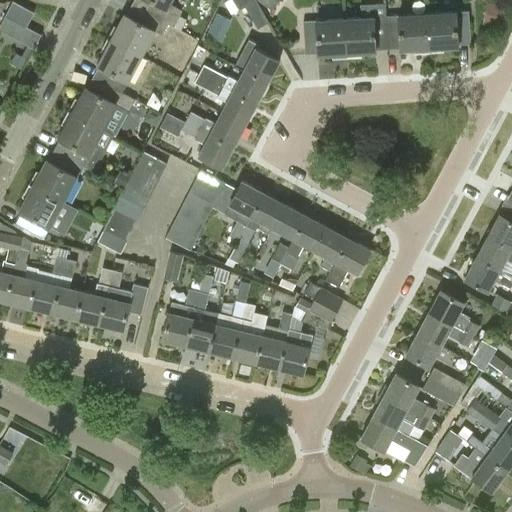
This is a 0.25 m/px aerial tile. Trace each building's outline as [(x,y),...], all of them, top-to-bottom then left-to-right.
[(141,0),(138,7),(152,15),(161,19),(168,24),(168,23),(173,26),(179,16),(166,9),(169,3),(171,0),(141,0)] [(256,0),(234,0),(240,9),(245,6),(258,28),(269,22),(256,0)] [(279,0),(259,0),(273,9),(279,0)] [(34,12),(13,1),(6,15),(27,26),(34,12)] [(361,17),(344,18),(347,54),(376,52),(375,48),(388,48),(386,15),(385,15),(384,4),(361,4),(361,17)] [(124,14),(110,39),(141,56),(155,31),(162,35),(168,24),(161,19),(152,15),(138,7),(132,18),(125,14),(124,14)] [(468,11),(427,13),(429,49),(458,47),(458,45),(470,44),(468,11)] [(217,12),(206,35),(220,42),(231,19),(217,12)] [(398,15),(386,15),(388,48),(400,47),(400,51),(429,49),(427,13),(398,15)] [(6,15),(0,25),(0,29),(19,40),(27,26),(6,15)] [(347,54),(344,18),(316,20),(318,56),(347,54)] [(279,60),(256,47),(258,42),(248,38),(235,64),(244,68),(268,81),(279,60)] [(110,39),(96,65),(97,65),(103,68),(97,79),(122,93),(122,91),(127,81),(141,56),(110,39)] [(16,53),(11,62),(22,68),(32,49),(26,45),(21,55),(16,53)] [(218,69),(223,58),(209,52),(204,63),(218,69)] [(204,64),(199,73),(232,90),(257,103),(268,81),(244,68),(237,80),(228,75),(227,77),(204,64)] [(199,73),(194,82),(227,100),(221,111),(245,124),(257,103),(232,90),(199,73)] [(85,87),(71,112),(102,129),(102,128),(116,103),(129,110),(134,99),(122,93),(97,79),(91,90),(86,87),(85,87)] [(221,111),(215,122),(206,117),(205,118),(190,111),(185,120),(234,146),(245,124),(221,111)] [(71,112),(58,138),(64,141),(58,152),(83,165),(94,171),(114,135),(102,128),(102,129),(71,112)] [(234,146),(185,120),(185,121),(175,116),(171,124),(195,136),(194,139),(203,144),(198,154),(222,167),(234,146)] [(46,159),(32,185),(63,201),(77,176),(83,165),(58,152),(52,163),(47,160),(46,159)] [(138,163),(161,175),(167,164),(144,152),(138,163)] [(138,163),(132,174),(155,186),(161,175),(138,163)] [(199,170),(194,180),(219,193),(225,183),(199,170)] [(132,174),(126,185),(149,197),(155,186),(132,174)] [(194,180),(188,192),(213,205),(219,193),(194,180)] [(243,180),(229,204),(225,213),(237,220),(230,235),(238,239),(264,191),(243,180)] [(32,185),(18,211),(20,212),(25,214),(19,225),(43,238),(49,227),(50,226),(63,202),(63,201),(32,185)] [(126,185),(121,196),(144,208),(149,197),(126,185)] [(286,203),(264,191),(238,239),(247,244),(256,226),(269,233),(272,228),(286,203)] [(188,192),(182,203),(208,216),(213,205),(188,192)] [(144,208),(121,196),(115,207),(138,219),(144,208)] [(208,216),(182,203),(176,214),(202,227),(208,216)] [(286,203),(272,228),(293,239),(307,214),(286,203)] [(138,219),(115,207),(109,218),(132,230),(138,219)] [(176,214),(171,225),(196,238),(202,227),(176,214)] [(281,262),(278,267),(289,273),(291,268),(293,269),(299,257),(297,256),(303,245),(314,251),(328,226),(307,214),(293,239),(289,247),(281,262)] [(511,221),(499,214),(487,236),(511,249),(511,221)] [(132,230),(109,218),(103,230),(126,242),(132,230)] [(196,238),(171,225),(164,236),(190,250),(196,238)] [(328,226),(314,251),(325,256),(320,265),(331,270),(349,237),(328,226)] [(126,242),(103,230),(97,241),(120,253),(126,242)] [(3,260),(1,270),(0,269),(0,300),(5,301),(21,237),(0,231),(0,246),(8,248),(6,261),(3,260)] [(21,237),(5,301),(28,307),(36,278),(25,276),(28,263),(26,262),(31,240),(22,235),(22,237),(21,237)] [(511,249),(487,236),(476,257),(511,276),(511,275),(500,269),(505,258),(511,262),(511,249)] [(349,237),(331,270),(325,280),(338,287),(348,269),(357,274),(370,249),(349,237)] [(279,242),(271,257),(274,259),(279,262),(281,262),(289,247),(279,242)] [(170,251),(163,278),(176,281),(183,254),(170,251)] [(62,275),(66,258),(56,255),(52,273),(62,275)] [(511,284),(511,276),(476,257),(464,279),(488,291),(494,279),(510,287),(511,284)] [(76,260),(66,258),(62,275),(72,278),(76,260)] [(96,293),(82,290),(75,319),(99,325),(113,269),(102,267),(96,293)] [(113,269),(99,325),(122,330),(127,310),(142,314),(148,287),(134,283),(132,291),(119,288),(123,272),(113,269)] [(199,291),(185,346),(209,352),(219,312),(206,309),(213,274),(203,273),(202,280),(199,291)] [(36,278),(28,307),(52,313),(59,284),(36,278)] [(321,288),(321,287),(310,281),(303,292),(314,299),(315,299),(321,288)] [(59,284),(52,313),(75,319),(82,290),(59,284)] [(168,311),(161,340),(185,346),(199,291),(191,289),(188,288),(184,304),(172,301),(169,311),(168,311)] [(321,288),(315,299),(332,309),(337,311),(343,299),(321,288)] [(440,290),(429,312),(474,335),(479,324),(469,319),(470,317),(459,311),(464,303),(440,290)] [(511,301),(497,293),(491,303),(511,314),(511,301)] [(300,297),(295,305),(308,311),(308,310),(312,303),(300,297)] [(219,312),(209,352),(232,358),(246,302),(245,302),(236,299),(235,299),(231,316),(219,312)] [(335,314),(337,311),(332,309),(315,299),(314,299),(312,303),(308,310),(318,315),(331,322),(335,314)] [(246,302),(232,358),(255,363),(262,335),(263,330),(251,327),(255,311),(256,304),(246,302)] [(283,312),(279,328),(288,330),(289,328),(292,314),(283,312)] [(429,312),(418,333),(441,345),(442,345),(447,335),(469,346),(476,349),(482,339),(474,335),(429,312)] [(286,340),(278,369),(302,375),(310,346),(312,334),(297,330),(289,328),(288,330),(286,340)] [(441,345),(418,333),(407,355),(430,367),(435,356),(449,364),(456,352),(442,345),(441,345)] [(262,335),(255,363),(278,369),(286,340),(262,335)] [(511,366),(508,364),(502,371),(511,378),(511,366)] [(428,377),(460,394),(465,384),(433,366),(428,377)] [(396,374),(385,396),(429,420),(435,408),(414,397),(420,387),(396,374)] [(460,394),(428,377),(422,388),(454,405),(460,394)] [(511,399),(511,400),(484,378),(478,385),(511,411),(511,399)] [(429,420),(385,396),(374,417),(408,435),(413,424),(424,430),(429,420)] [(511,421),(510,424),(475,398),(466,409),(502,435),(511,442),(511,421)] [(408,435),(374,417),(363,439),(386,451),(392,440),(409,449),(404,460),(414,466),(426,445),(408,435)] [(511,442),(502,435),(487,456),(507,471),(511,464),(511,442)] [(15,453),(0,444),(0,461),(7,465),(15,453)] [(487,456),(480,465),(469,457),(466,462),(456,455),(451,462),(471,477),(491,492),(507,471),(487,456)]
